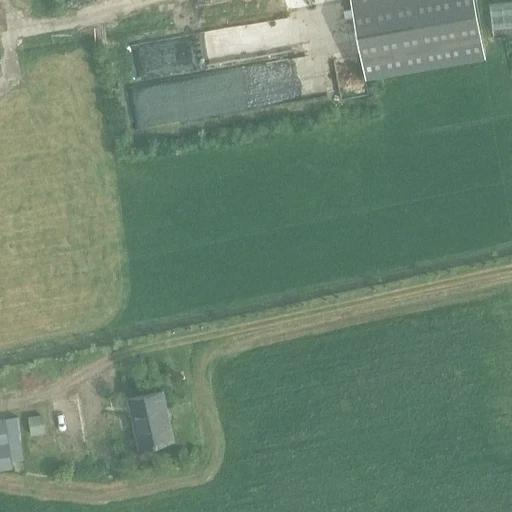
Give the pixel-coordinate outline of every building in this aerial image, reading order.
[(351,0),(366,78),(374,76),(485,56),(475,0),(351,0)] [(511,1),(489,4),(492,30),(511,27),(511,1)] [(139,447),(173,440),(162,391),(129,399),(139,447)] [(40,414),(28,416),(30,435),(42,433),(40,414)] [(13,462),(24,460),(17,416),(0,418),(0,468),(13,467),(13,462)]
